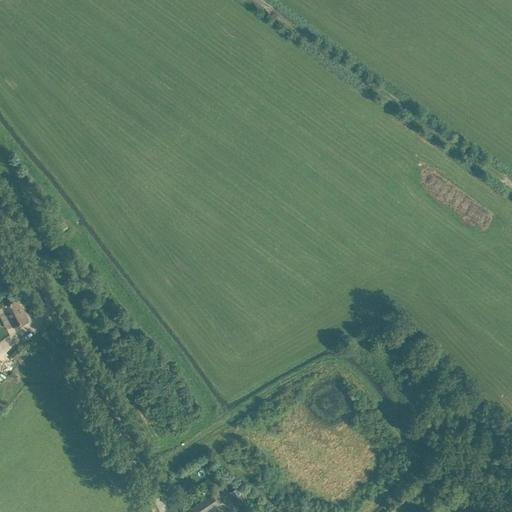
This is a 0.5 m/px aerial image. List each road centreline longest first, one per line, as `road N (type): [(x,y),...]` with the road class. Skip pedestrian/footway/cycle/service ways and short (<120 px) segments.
road 1 (tertiary): [(161,511),(0,217)]
road 2 (track): [(268,0),(511,178)]
